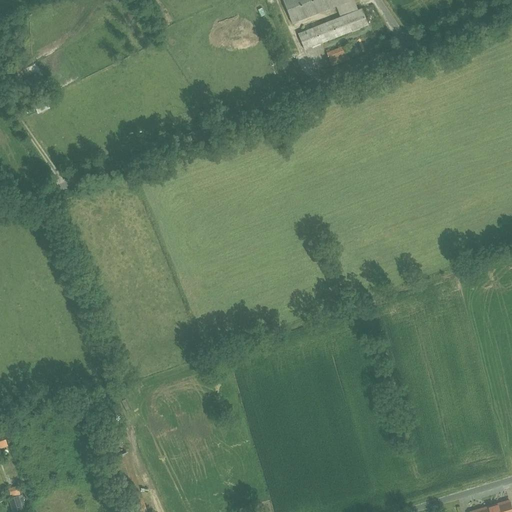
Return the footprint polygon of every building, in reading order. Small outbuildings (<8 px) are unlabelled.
[(283,0),(292,23),(337,5),(350,0),(283,0)] [(354,0),(350,0),(337,5),(342,17),(356,12),(359,11),(354,0)] [(368,24),(362,9),(359,11),(356,12),(362,27),(368,24)] [(342,17),(299,34),(304,49),(362,27),(356,12),(342,17)] [(345,46),(326,54),(331,66),(350,58),(345,46)] [(31,65),(17,74),(25,87),(39,78),(31,65)] [(140,511),(122,455),(113,458),(130,511),(140,511)] [(18,486),(8,488),(11,496),(20,493),(18,486)] [(19,496),(10,499),(14,510),(23,507),(19,496)] [(511,511),(511,506),(511,501),(490,507),(491,511),(511,511)]
